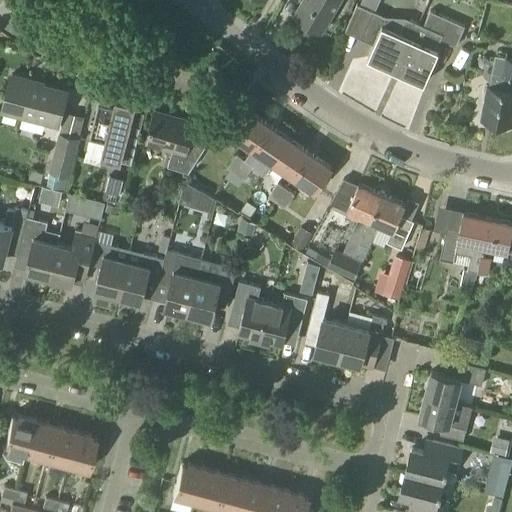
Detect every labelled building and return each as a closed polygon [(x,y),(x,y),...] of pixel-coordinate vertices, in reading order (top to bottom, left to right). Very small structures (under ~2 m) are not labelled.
[(301,0),(293,13),(321,31),(338,0),(301,0)] [(359,0),(359,2),(374,9),(377,0),(359,0)] [(397,71),(419,24),(405,17),(385,16),(357,3),(344,31),(373,43),(367,57),(397,71)] [(419,24),(397,71),(424,83),(438,50),(436,49),(440,39),(456,46),(464,26),(430,11),(423,26),(419,24)] [(485,102),(482,119),(495,121),(498,124),(504,125),(507,123),(508,123),(511,108),(511,107),(511,58),(505,57),(495,55),(492,72),(489,86),(487,85),(483,102),(485,102)] [(58,125),(67,91),(29,81),(29,79),(11,74),(2,111),(58,125)] [(133,154),(138,135),(127,132),(134,106),(116,101),(115,107),(99,103),(89,138),(106,142),(102,156),(120,161),(122,152),(133,154)] [(252,148),(269,124),(248,110),(231,134),(252,148)] [(189,171),(196,159),(207,142),(190,137),(194,121),(154,111),(146,143),(172,150),(168,166),(189,171)] [(273,162),(289,138),(269,124),(252,148),(273,162)] [(70,177),(80,138),(58,132),(49,172),(50,172),(47,184),(65,189),(68,177),(70,177)] [(294,176),(310,152),(289,138),(273,162),(294,176)] [(310,152),(294,176),(315,191),(331,167),(310,152)] [(227,167),(236,173),(245,160),(236,153),(227,167)] [(236,173),(245,179),(254,166),(245,160),(236,173)] [(119,200),(124,177),(108,173),(103,197),(119,200)] [(286,188),(277,181),(268,195),(277,201),(286,188)] [(359,215),(343,251),(352,255),(363,260),(369,247),(360,243),(382,193),(358,183),(358,184),(347,209),(359,215)] [(286,207),(295,194),(286,188),(277,201),(286,207)] [(199,189),(194,206),(210,210),(213,197),(199,189)] [(382,193),(360,243),(369,247),(371,241),(383,247),(386,241),(401,248),(414,220),(411,219),(401,214),(405,203),(382,193)] [(87,197),(83,213),(100,218),(104,202),(87,197)] [(21,238),(27,216),(28,209),(16,206),(15,210),(8,208),(4,223),(0,221),(0,260),(3,261),(10,235),(21,238)] [(478,272),(481,255),(483,246),(488,217),(463,212),(460,229),(447,226),(440,258),(454,261),(456,252),(471,255),(469,270),(463,268),(459,285),(472,288),(478,272)] [(57,242),(58,242),(60,233),(45,229),(47,221),(27,216),(21,238),(20,243),(31,246),(25,271),(48,277),(57,242)] [(507,251),(511,227),(511,221),(488,217),(483,246),(507,251)] [(57,242),(48,277),(72,283),(72,281),(78,258),(90,261),(89,263),(95,240),(96,234),(97,230),(98,226),(83,222),(81,230),(76,229),(71,246),(58,242),(57,242)] [(303,252),(310,239),(313,233),(301,226),(290,244),(303,252)] [(118,295),(127,260),(115,257),(118,245),(95,240),(89,263),(101,266),(95,289),(118,295)] [(159,279),(167,249),(166,249),(164,257),(142,252),(139,263),(127,260),(118,295),(141,301),(147,278),(158,281),(159,279)] [(197,276),(202,258),(167,249),(159,279),(171,282),(164,307),(188,313),(197,276)] [(335,249),(328,265),(353,277),(360,261),(335,249)] [(399,298),(411,260),(394,255),(389,274),(381,271),(375,291),(399,298)] [(478,272),(488,274),(491,258),(481,255),(478,272)] [(197,276),(188,313),(210,319),(217,294),(228,297),(235,271),(221,268),(222,263),(202,258),(197,276)] [(260,338),(270,301),(258,298),(261,286),(239,280),(233,303),(245,306),(238,333),(260,338)] [(341,281),(341,295),(353,295),(354,281),(341,281)] [(337,359),(347,323),(323,317),(329,294),(317,291),(309,324),(320,327),(314,352),(337,359)] [(270,301),(260,338),(282,344),(283,340),(286,326),(299,329),(302,321),(308,298),(284,292),(281,304),(270,301)] [(414,338),(421,311),(407,307),(400,334),(414,338)] [(373,314),(369,329),(347,323),(337,359),(360,364),(361,364),(372,367),(373,366),(379,342),(381,334),(385,317),(373,314)] [(485,341),(474,338),(470,353),(481,356),(485,341)] [(481,385),(486,368),(459,361),(455,377),(431,371),(425,394),(455,401),(460,380),(481,385)] [(472,406),(455,401),(425,394),(419,416),(443,422),(440,434),(463,440),(472,406)] [(24,452),(33,418),(17,414),(17,417),(11,415),(3,447),(24,452)] [(45,458),(54,424),(33,418),(24,452),(45,458)] [(66,464),(75,429),(54,424),(45,458),(66,464)] [(75,429),(66,464),(87,469),(96,437),(90,436),(91,434),(75,429)] [(493,436),(489,451),(505,455),(509,440),(493,436)] [(442,481),(447,463),(457,465),(462,448),(432,441),(429,452),(411,448),(405,471),(442,481)] [(194,500),(203,466),(187,462),(186,464),(181,463),(172,495),(194,500)] [(214,506),(223,472),(203,466),(194,500),(214,506)] [(438,499),(442,481),(405,471),(399,494),(417,499),(414,510),(419,511),(445,511),(448,501),(438,499)] [(235,511),(244,477),(223,472),(214,506),(235,511)] [(236,511),(257,511),(265,483),(244,477),(235,511),(236,511)] [(279,511),(286,488),(265,483),(257,511),(279,511)] [(24,501),(26,491),(3,485),(0,495),(24,501)] [(286,488),(279,511),(302,511),(307,497),(301,495),(302,493),(286,488)] [(490,505),(499,507),(501,497),(493,495),(490,505)] [(63,511),(65,511),(68,502),(45,496),(42,506),(63,511)] [(41,511),(42,510),(11,502),(9,511),(41,511)]
